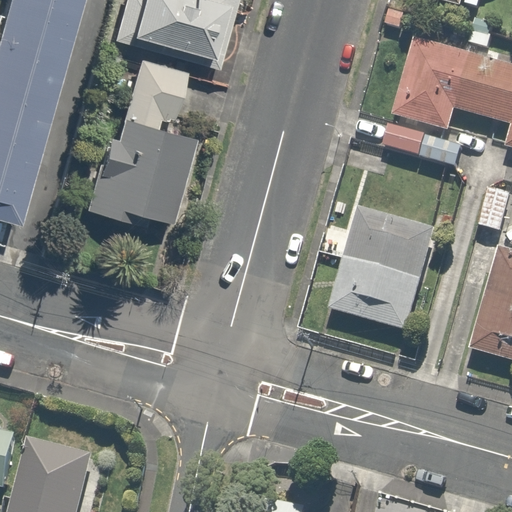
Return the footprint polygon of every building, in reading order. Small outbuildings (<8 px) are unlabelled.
[(80,0),(6,0),(0,22),(0,231),(17,236),(80,0)] [(235,0),(122,0),(111,43),(217,71),(235,0)] [(420,0),(420,1),(481,16),(485,0),(420,0)] [(476,35),(468,63),(417,48),(395,125),(448,140),(455,118),(511,135),(505,157),(511,158),(511,75),(493,70),(501,42),(476,35)] [(186,77),(139,64),(117,146),(103,142),(83,220),(127,231),(130,221),(169,231),(194,138),(172,132),(186,77)] [(464,153),(393,132),(387,155),(457,176),(464,153)] [(504,240),(511,204),(511,198),(489,193),(479,235),(504,240)] [(442,239),(364,216),(333,318),(412,342),(442,239)] [(511,256),(502,254),(475,356),(511,365),(511,256)] [(0,414),(0,491),(17,494),(26,439),(1,435),(4,415),(0,414)] [(16,511),(85,511),(99,460),(36,443),(16,511)]
